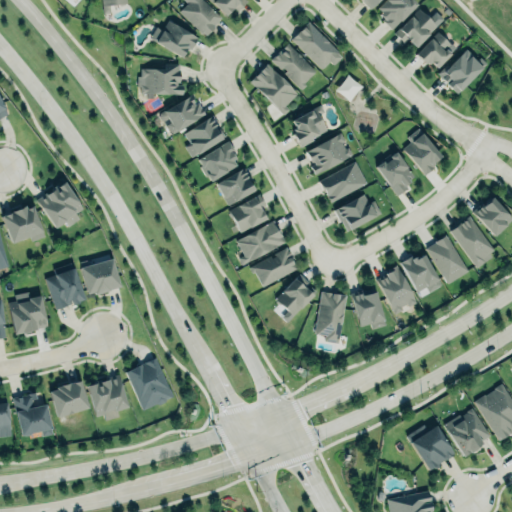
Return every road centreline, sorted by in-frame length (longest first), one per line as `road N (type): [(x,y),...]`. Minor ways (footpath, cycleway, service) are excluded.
road 1 (primary): [(279,415),(154,180),(21,0)]
road 2 (primary): [(0,44),(119,206),(193,344)]
road 3 (secondary): [(238,429),(87,469),(0,482)]
road 4 (secondary): [(294,441),(440,376),(511,332)]
road 5 (residential): [(217,66),(330,264)]
road 6 (residential): [(483,141),(444,120),(319,0)]
road 7 (residential): [(330,264),(412,220),(464,173),(483,141)]
road 8 (secondary): [(136,490),(294,441)]
road 9 (secondary): [(379,368),(238,429)]
road 10 (secondary): [(511,291),(379,368)]
road 11 (primary): [(193,344),(250,455)]
road 12 (secondary): [(16,511),(136,490)]
